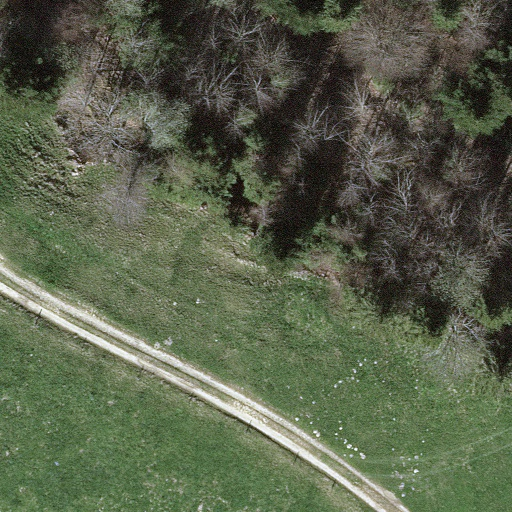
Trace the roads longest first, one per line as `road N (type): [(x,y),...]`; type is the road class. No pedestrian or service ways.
road 1 (track): [(0,273),(290,432),(395,511)]
road 2 (track): [(343,471),(511,440)]
